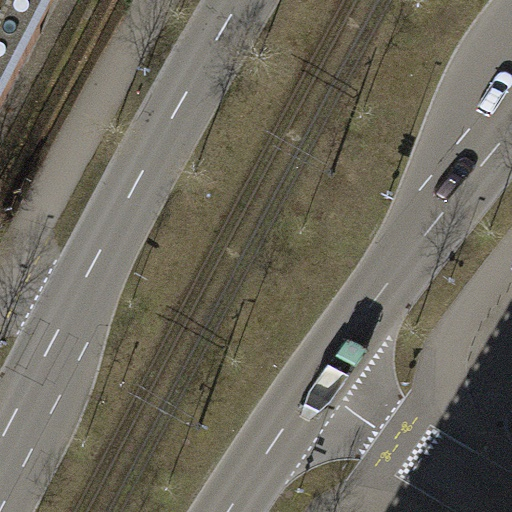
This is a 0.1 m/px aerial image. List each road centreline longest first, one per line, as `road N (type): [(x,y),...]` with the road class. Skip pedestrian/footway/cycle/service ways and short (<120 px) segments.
road 1 (secondary): [(245,0),(0,445)]
road 2 (residential): [(313,386),(511,511)]
road 3 (secondary): [(313,386),(440,213)]
road 4 (secondary): [(440,213),(464,129),(511,48)]
road 5 (secondary): [(230,511),(313,386)]
